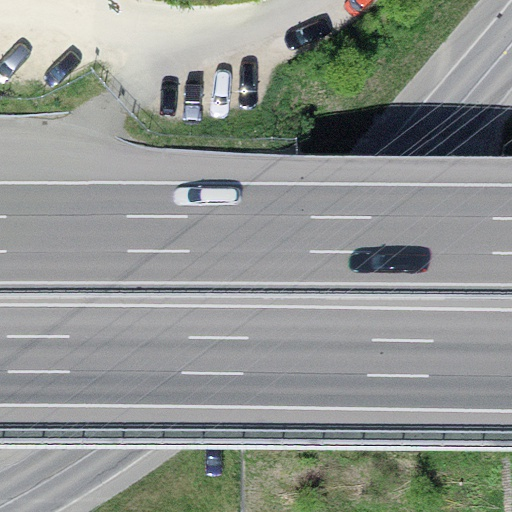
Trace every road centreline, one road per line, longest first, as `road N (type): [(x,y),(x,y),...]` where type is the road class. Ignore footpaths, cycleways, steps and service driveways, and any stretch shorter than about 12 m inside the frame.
road 1 (tertiary): [(0,507),(96,449),(281,298),(511,46)]
road 2 (motorway): [(0,354),(511,359)]
road 3 (motorway): [(511,235),(0,233)]
road 4 (track): [(311,0),(213,30),(0,3)]
